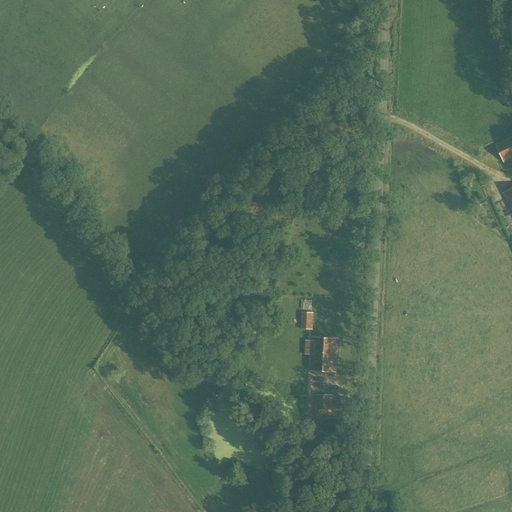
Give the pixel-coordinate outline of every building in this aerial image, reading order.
[(511,158),(511,135),(495,145),(504,163),(511,158)] [(511,209),(511,188),(503,193),(511,210),(511,209)] [(300,329),(313,330),(313,313),(301,313),(300,329)] [(313,338),(311,371),(334,372),(336,339),(313,338)] [(315,420),(333,420),(333,395),(316,394),(315,420)]
